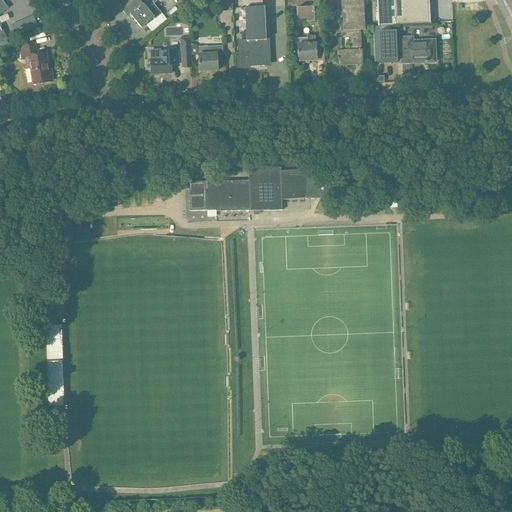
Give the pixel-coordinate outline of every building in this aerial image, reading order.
[(0,0),(0,42),(7,40),(0,23),(0,14),(8,8),(1,0),(0,0)] [(143,4),(139,0),(135,0),(122,11),(130,21),(133,18),(141,28),(154,17),(155,19),(162,13),(154,4),(147,9),(143,3),(143,4)] [(233,11),(232,1),(231,0),(219,0),(220,12),(233,11)] [(338,51),(337,51),(337,59),(338,59),(338,66),(362,65),(362,50),(361,50),(360,30),(365,30),(363,0),(341,0),(342,23),(343,38),(350,38),(350,50),(338,51)] [(430,23),(428,0),(377,0),(378,26),(395,25),(430,23)] [(266,40),(265,7),(245,8),(247,48),(239,48),(240,57),(237,58),(237,59),(238,61),(239,63),(240,65),(241,66),(243,67),(245,67),(247,68),(248,68),(248,65),(252,65),(251,63),(260,63),(260,65),(270,64),(268,39),(266,40)] [(315,21),(314,7),(296,7),(296,19),(306,19),(306,22),(315,21)] [(396,31),(379,32),(381,63),(397,62),(396,31)] [(308,44),(297,45),(298,62),(316,61),(315,37),(307,37),(308,44)] [(411,43),(411,39),(401,40),(402,62),(434,61),(433,42),(411,43)] [(36,55),(35,44),(20,46),(22,57),(28,56),(33,84),(52,81),(49,66),(47,66),(45,53),(36,55)] [(181,68),(190,67),(189,46),(180,46),(181,68)] [(208,47),(198,47),(199,54),(199,62),(200,72),(217,71),(217,62),(223,62),(222,46),(216,46),(208,47)] [(151,51),(150,51),(151,59),(152,74),(153,74),(155,76),(159,76),(161,74),(171,73),(171,65),(178,65),(178,51),(160,52),(160,50),(151,51)] [(64,175),(54,168),(50,174),(60,181),(64,175)] [(281,171),(281,168),(248,169),(249,181),(189,183),(189,191),(186,191),(186,197),(189,197),(190,211),(216,211),(216,212),(250,211),(250,212),(282,211),(282,200),(307,199),(320,199),(357,200),(358,170),(307,169),(307,170),(281,171)] [(408,207),(407,191),(396,191),(397,208),(408,207)] [(451,204),(450,198),(416,199),(416,205),(422,205),(422,210),(445,209),(445,204),(451,204)] [(256,485),(253,481),(245,486),(249,491),(256,485)]
